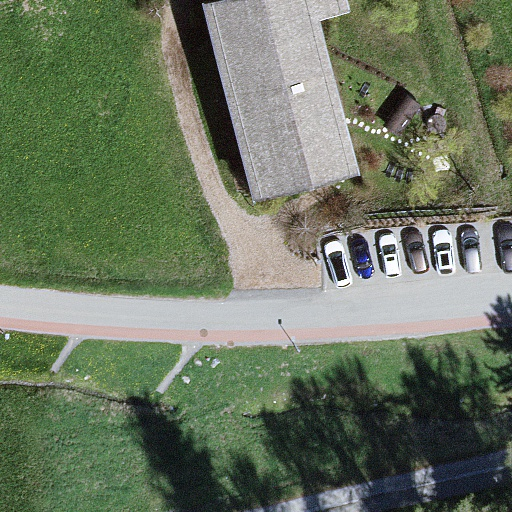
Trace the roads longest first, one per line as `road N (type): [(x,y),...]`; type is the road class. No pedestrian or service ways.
road 1 (residential): [(0,303),(283,325),(511,302)]
road 2 (residential): [(511,460),(307,511)]
